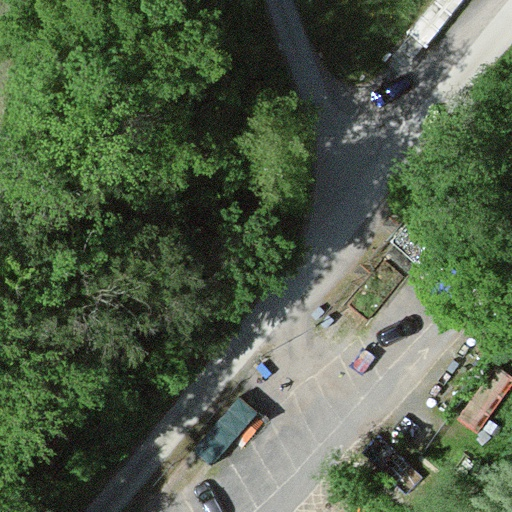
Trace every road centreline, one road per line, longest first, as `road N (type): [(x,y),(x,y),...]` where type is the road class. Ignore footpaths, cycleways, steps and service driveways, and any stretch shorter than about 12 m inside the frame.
road 1 (track): [(101,511),(511,14)]
road 2 (track): [(279,0),(353,203)]
